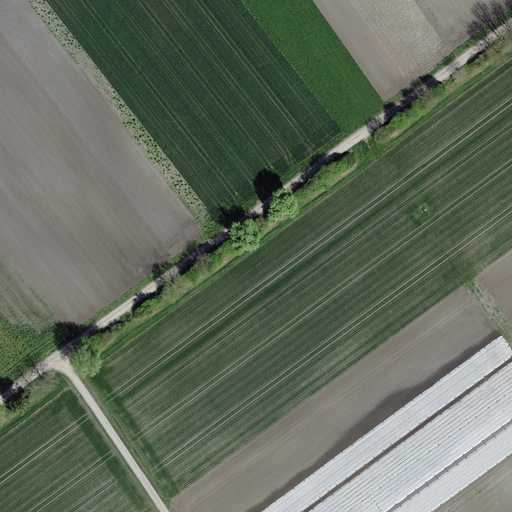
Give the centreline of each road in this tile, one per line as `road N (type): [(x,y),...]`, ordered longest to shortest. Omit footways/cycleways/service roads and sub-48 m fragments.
road 1 (track): [(511,27),(0,398)]
road 2 (track): [(165,511),(58,353)]
